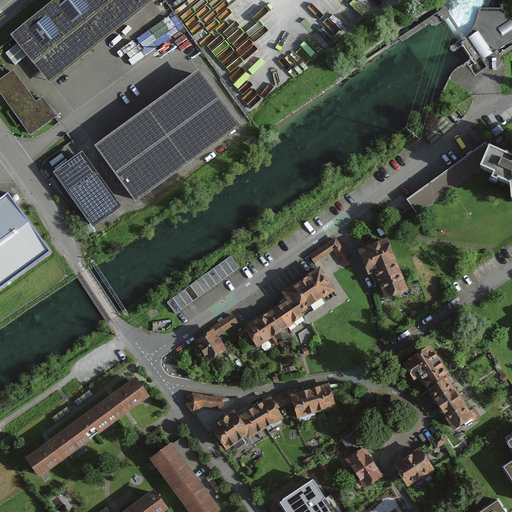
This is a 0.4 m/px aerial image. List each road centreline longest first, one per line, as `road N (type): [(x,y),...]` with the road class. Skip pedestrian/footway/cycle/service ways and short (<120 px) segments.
road 1 (residential): [(148,360),(466,128),(489,101)]
road 2 (residential): [(0,143),(148,360)]
road 3 (residential): [(413,511),(385,458),(415,429),(418,415),(401,393),(354,376)]
road 4 (residential): [(354,376),(511,269)]
road 5 (residential): [(354,376),(242,392),(167,386)]
road 6 (residential): [(167,386),(259,511)]
